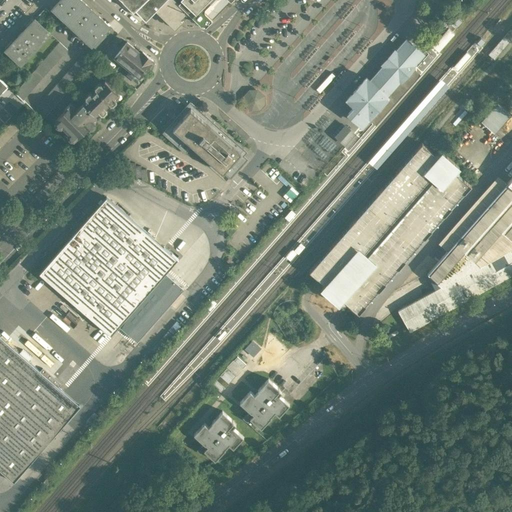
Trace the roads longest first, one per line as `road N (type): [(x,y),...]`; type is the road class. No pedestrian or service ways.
road 1 (secondary): [(12,241),(174,80)]
road 2 (unclassified): [(201,511),(375,381)]
road 3 (unclassified): [(375,381),(511,303)]
